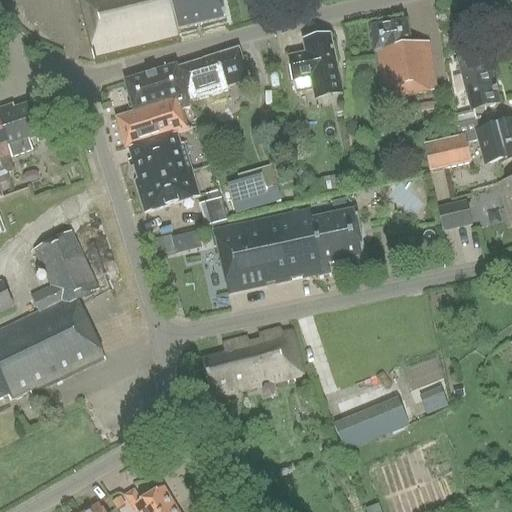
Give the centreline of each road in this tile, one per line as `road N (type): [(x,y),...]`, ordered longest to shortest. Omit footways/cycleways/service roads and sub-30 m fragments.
road 1 (unclassified): [(161,341),(511,263)]
road 2 (unclassified): [(82,80),(388,0)]
road 3 (residential): [(161,341),(82,80)]
road 4 (residential): [(30,511),(170,429)]
